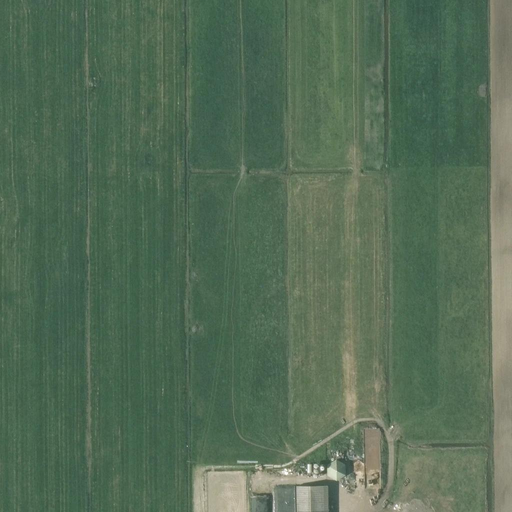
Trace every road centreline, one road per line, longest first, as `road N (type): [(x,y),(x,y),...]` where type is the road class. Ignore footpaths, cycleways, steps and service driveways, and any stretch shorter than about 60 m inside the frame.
road 1 (track): [(193,467),(285,465),(352,422),(376,419)]
road 2 (track): [(367,406),(388,437),(389,486),(365,509)]
